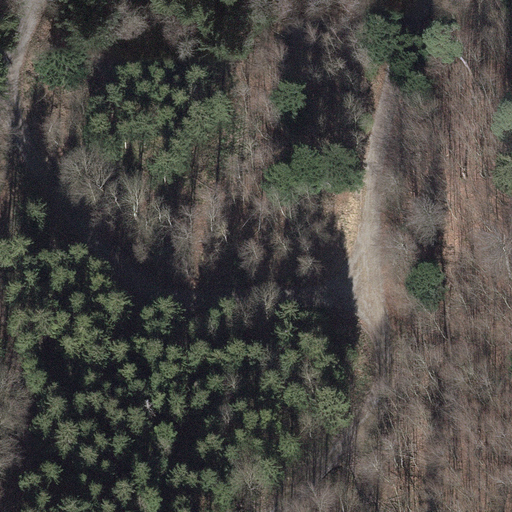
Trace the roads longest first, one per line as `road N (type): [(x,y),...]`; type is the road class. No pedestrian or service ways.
road 1 (track): [(377,288),(200,300),(170,297),(128,274),(57,191),(18,127),(11,76),(34,0)]
road 2 (track): [(377,288),(381,135),(406,37),(428,0)]
road 3 (track): [(270,511),(377,399),(386,364),(377,288)]
